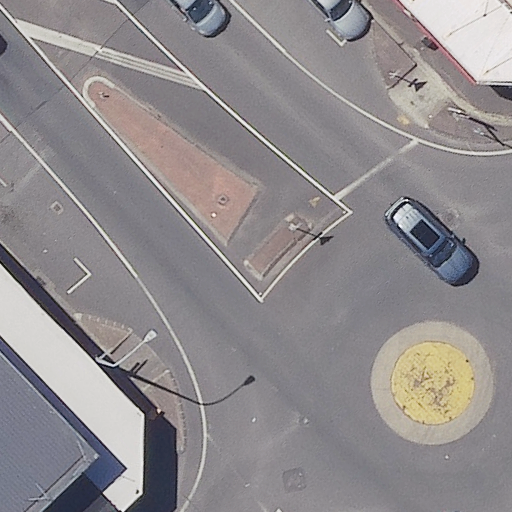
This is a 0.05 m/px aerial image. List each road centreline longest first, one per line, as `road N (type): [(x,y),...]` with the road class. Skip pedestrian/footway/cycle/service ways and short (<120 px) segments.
road 1 (secondary): [(347,298),(66,0)]
road 2 (tertiary): [(346,467),(324,436),(313,363),(347,298)]
road 3 (tertiary): [(511,474),(449,503),(411,502),(346,467)]
road 4 (tertiary): [(347,298),(378,275),(415,264),(453,264),(511,293)]
